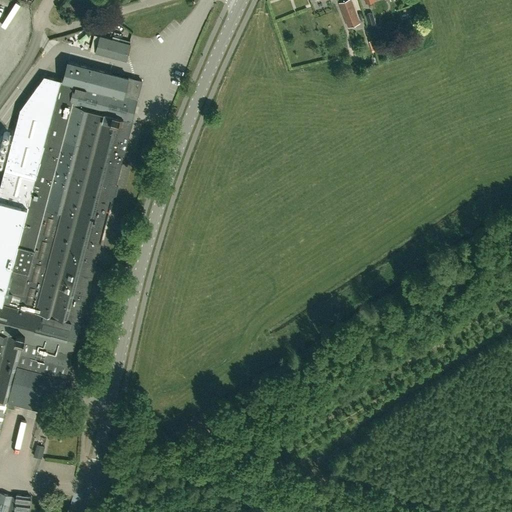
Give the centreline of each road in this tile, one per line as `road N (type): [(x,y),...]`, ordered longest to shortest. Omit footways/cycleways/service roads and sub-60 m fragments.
road 1 (tertiary): [(84,511),(154,218),(242,0)]
road 2 (track): [(387,511),(194,439)]
road 3 (unclassified): [(39,21),(66,28),(163,0)]
